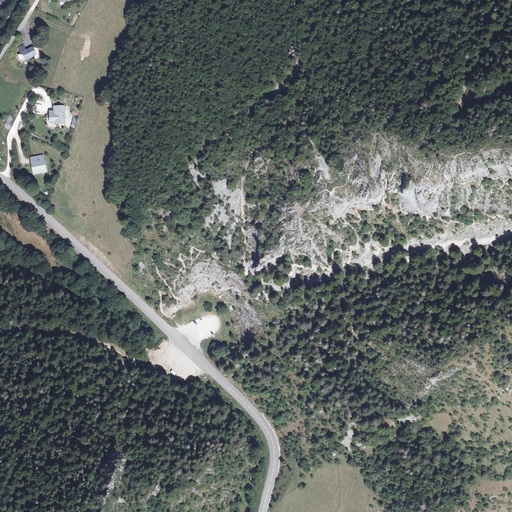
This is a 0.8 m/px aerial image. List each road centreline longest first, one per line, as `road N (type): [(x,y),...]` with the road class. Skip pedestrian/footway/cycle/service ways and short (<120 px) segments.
road 1 (tertiary): [(1,178),(266,426),(276,452),(262,511)]
road 2 (track): [(0,333),(71,331),(134,358)]
